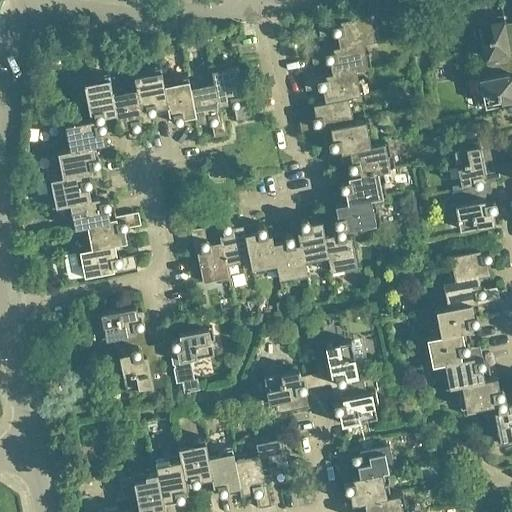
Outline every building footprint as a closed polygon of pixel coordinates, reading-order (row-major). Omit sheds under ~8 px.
[(378,40),(375,26),(371,27),(369,14),(340,20),(340,18),(316,23),(319,36),(332,34),(333,35),(336,34),(338,46),(361,41),(361,43),(378,40)] [(511,21),(504,23),(502,14),(489,17),(490,21),(472,24),(475,41),(480,40),(484,58),(485,58),(484,53),(490,52),(492,63),(498,62),(498,61),(505,59),(506,57),(505,49),(511,47),(511,21)] [(354,70),(370,67),(368,54),(364,55),(361,43),(361,41),(338,46),(333,47),(332,46),(309,50),(312,64),(324,61),(327,63),(329,62),(331,73),(354,68),(354,70)] [(511,75),(508,77),(505,59),(498,61),(498,62),(492,63),(481,65),(483,77),(474,79),(476,92),(480,92),(484,109),(500,106),(499,102),(511,99),(511,75)] [(241,94),(236,66),(224,68),(223,65),(209,67),(212,83),(213,82),(216,100),(217,100),(218,105),(229,103),(230,105),(232,107),(235,119),(248,117),(243,94),(241,94)] [(168,114),(162,83),(159,66),(145,68),(146,73),(133,75),(132,71),(131,72),(134,87),(139,105),(143,104),(144,111),(147,113),(152,112),(155,114),(165,113),(165,114),(168,114)] [(324,102),(351,96),(363,94),(360,81),(357,81),(354,70),(354,68),(331,73),(325,74),(325,72),(302,77),(305,90),(317,88),(320,90),(322,89),(324,102)] [(113,113),(110,88),(107,74),(93,76),(94,80),(83,82),(83,78),(81,79),(82,82),(78,83),(77,79),(76,80),(80,99),(85,98),(88,113),(92,112),(93,118),(93,121),(101,120),(103,117),(102,115),(108,114),(113,113)] [(195,117),(188,83),(186,75),(173,77),(174,81),(162,83),(168,114),(170,113),(172,121),(175,123),(180,122),(182,123),(194,121),(194,123),(196,122),(195,117)] [(219,111),(218,105),(217,100),(216,100),(213,82),(212,83),(201,85),(200,81),(188,83),(195,117),(196,122),(207,120),(208,123),(210,124),(212,137),(225,134),(220,111),(219,111)] [(122,86),(110,88),(113,113),(117,134),(129,132),(131,129),(137,128),(139,126),(137,118),(141,117),(134,87),(123,90),(122,86)] [(353,122),(351,110),(354,110),(351,96),(324,102),(312,104),(315,116),(312,117),(311,120),(298,122),(301,135),(323,131),(322,128),(353,122)] [(102,143),(100,130),(103,129),(105,127),(103,121),(101,120),(93,121),(93,118),(59,125),(59,126),(63,125),(65,136),(62,137),(64,150),(97,143),(98,144),(102,143)] [(370,147),(370,145),(368,133),(371,132),(368,119),(353,122),(322,128),(323,131),(325,140),(328,142),(329,147),(331,149),(339,147),(340,153),(342,153),(370,147)] [(497,179),(491,148),(491,147),(479,149),(477,140),(464,143),(465,147),(453,149),(460,183),(467,182),(468,188),(475,186),(475,185),(480,184),(482,182),(480,174),(494,171),(496,179),(497,179)] [(389,167),(387,155),(390,154),(387,141),(370,145),(370,147),(342,153),(344,163),(347,165),(348,169),(350,171),(358,169),(359,173),(359,174),(377,171),(393,168),(393,167),(389,167)] [(99,162),(98,157),(100,155),(98,144),(97,143),(64,150),(52,152),(54,165),(58,165),(60,176),(77,173),(90,170),(89,167),(97,165),(99,162)] [(384,195),(382,183),(381,182),(379,182),(377,171),(359,174),(359,173),(346,176),(347,181),(339,182),(337,185),(338,190),(337,193),(339,204),(372,197),(384,195)] [(95,197),(95,195),(93,185),(90,183),(89,178),(87,176),(78,178),(77,173),(60,176),(45,179),(45,180),(48,179),(51,192),(47,193),(50,206),(68,203),(95,197)] [(493,222),(492,216),(499,214),(498,208),(495,207),(495,202),(492,200),(484,201),(480,184),(475,185),(475,186),(468,188),(457,190),(459,203),(450,205),(452,218),(456,217),(458,230),(493,222)] [(114,217),(112,207),(110,205),(109,200),(106,199),(98,200),(97,194),(95,195),(95,197),(68,203),(70,214),(67,215),(70,229),(85,226),(115,220),(114,217)] [(373,222),(371,211),(375,210),(372,197),(339,204),(334,205),(336,218),(333,218),(332,221),(333,226),(335,228),(343,226),(344,229),(357,227),(358,231),(378,227),(378,226),(374,227),(373,223),(377,222),(377,221),(373,222)] [(249,264),(243,230),(241,230),(240,225),(230,227),(229,225),(226,223),(224,211),(211,213),(216,236),(217,236),(219,242),(220,248),(226,275),(243,272),(242,265),(249,264)] [(125,243),(122,231),(124,230),(126,227),(138,225),(136,212),(114,217),(115,220),(85,226),(87,236),(83,237),(86,250),(107,246),(113,245),(125,243)] [(323,240),(322,235),(318,213),(306,216),(304,218),(299,219),(298,222),(299,230),(294,231),(297,243),(298,243),(301,261),(302,261),(313,258),(314,261),(326,259),(327,259),(323,240)] [(274,264),(269,234),(266,234),(264,227),(261,225),(256,226),(254,224),(243,227),(242,225),(240,225),(241,230),(243,230),(249,264),(250,272),(264,269),(263,266),(274,264)] [(355,268),(348,234),(345,235),(344,229),(343,226),(335,228),(333,230),(335,238),(323,240),(327,259),(326,259),(329,273),(342,270),(341,266),(353,264),(354,268),(355,268)] [(226,275),(220,248),(219,242),(207,244),(207,242),(204,240),(202,228),(189,230),(192,245),(194,254),(195,254),(200,277),(201,282),(213,279),(214,283),(227,280),(226,275)] [(298,243),(297,243),(293,244),(291,236),(288,234),(284,235),(281,233),(272,235),(271,233),(269,234),(274,264),(278,281),(291,279),(291,275),(303,273),(304,276),(305,276),(302,261),(301,261),(298,243)] [(477,275),(489,273),(486,260),(489,260),(491,257),(490,253),(491,250),(488,237),(471,240),(472,250),(448,254),(451,267),(448,267),(450,280),(471,275),(471,276),(477,275)] [(135,268),(132,256),(120,258),(117,256),(115,256),(113,245),(107,246),(86,250),(74,252),(77,265),(80,264),(82,276),(111,271),(112,273),(135,268)] [(499,298),(496,285),(484,288),(481,286),(479,287),(477,275),(471,276),(471,275),(450,280),(438,282),(441,295),(444,295),(447,306),(476,300),(477,303),(499,298)] [(478,320),(477,315),(479,312),(477,303),(476,300),(447,306),(431,309),(433,323),(437,322),(440,333),(468,328),(468,329),(469,329),(468,324),(476,323),(478,320)] [(133,329),(141,327),(142,325),(141,319),(143,317),(142,311),(135,312),(134,306),(98,312),(101,325),(98,325),(101,339),(110,338),(112,349),(123,347),(131,346),(131,347),(136,346),(133,329)] [(196,388),(194,378),(191,378),(188,362),(183,363),(182,359),(211,354),(209,342),(212,342),(210,328),(200,330),(198,318),(166,324),(166,325),(173,323),(176,338),(169,340),(167,342),(168,348),(167,350),(174,383),(179,382),(181,392),(184,391),(184,392),(187,391),(187,390),(196,388)] [(469,347),(468,342),(470,339),(468,329),(468,328),(440,333),(422,337),(424,351),(428,350),(431,363),(427,363),(427,365),(443,362),(443,361),(461,357),(460,357),(459,351),(467,350),(469,347)] [(370,378),(361,334),(322,342),(324,352),(312,354),(318,386),(320,386),(318,378),(332,375),(334,382),(337,384),(344,382),(344,383),(361,380),(370,378)] [(162,386),(157,358),(154,345),(153,345),(154,352),(140,355),(138,348),(136,346),(131,347),(131,346),(123,347),(124,352),(118,353),(121,370),(113,372),(117,390),(136,387),(137,391),(162,386)] [(490,377),(487,365),(485,363),(484,359),(481,357),(474,358),(473,354),(460,357),(461,357),(443,361),(443,362),(445,373),(441,374),(444,387),(456,385),(456,384),(490,377)] [(296,392),(304,391),(305,389),(304,383),(306,381),(305,375),(298,377),(296,370),(262,377),(264,388),(261,389),(263,403),(273,401),(275,413),(288,411),(307,407),(307,405),(299,407),(296,392)] [(498,388),(496,377),(490,378),(490,377),(456,384),(456,385),(459,397),(462,397),(464,407),(461,408),(461,409),(465,409),(466,413),(462,414),(462,415),(482,411),(481,405),(495,403),(494,398),(502,397),(504,394),(503,389),(500,387),(498,388)] [(376,404),(373,390),(364,392),(361,380),(344,383),(344,382),(337,384),(340,402),(333,403),(331,405),(332,410),(330,413),(332,419),(338,418),(340,424),(375,417),(373,405),(376,404)] [(511,399),(505,401),(505,399),(502,397),(494,398),(495,403),(481,405),(482,411),(485,426),(495,424),(499,443),(500,443),(499,438),(511,436),(511,440),(511,439),(511,399)] [(298,476),(294,459),(285,461),(280,437),(268,439),(267,435),(253,438),(256,453),(257,453),(260,471),(261,470),(262,476),(272,473),(272,476),(275,478),(280,477),(283,479),(298,476)] [(212,482),(206,454),(203,436),(188,439),(189,443),(177,445),(176,442),(175,442),(178,458),(179,458),(182,475),(183,475),(187,474),(189,483),(191,484),(197,483),(199,485),(210,483),(212,482)] [(373,440),(361,442),(362,448),(374,446),(373,440)] [(380,471),(396,468),(393,455),(389,456),(387,443),(374,446),(362,448),(359,449),(359,448),(335,452),(338,465),(350,463),(353,465),(356,464),(358,475),(363,474),(363,475),(380,471)] [(237,488),(231,454),(230,446),(216,448),(217,452),(206,454),(212,482),(210,483),(210,484),(215,483),(216,491),(219,493),(223,492),(227,494),(238,492),(237,488)] [(263,482),(262,476),(261,470),(260,471),(257,453),(256,453),(244,455),(244,452),(231,454),(237,488),(238,488),(239,493),(251,491),(251,494),(254,496),(256,508),(269,505),(265,481),(263,482)] [(185,488),(183,475),(182,475),(179,458),(178,458),(166,460),(166,457),(152,459),(155,472),(163,511),(165,511),(164,505),(174,503),(176,501),(182,500),(183,497),(181,488),(185,488)] [(389,495),(388,494),(386,482),(382,482),(380,471),(363,475),(358,476),(358,475),(352,476),(351,477),(351,480),(344,481),(342,484),(343,489),(341,492),(344,504),(356,502),(355,501),(389,495)] [(157,511),(163,511),(155,472),(143,475),(144,478),(133,480),(132,477),(124,478),(128,494),(134,493),(138,511),(142,510),(142,511),(157,511)] [(400,511),(400,506),(403,505),(400,491),(388,494),(389,495),(355,501),(356,502),(357,511),(400,511)] [(142,511),(142,510),(138,511),(134,493),(128,494),(128,498),(124,499),(125,504),(96,509),(96,510),(100,510),(100,511),(142,511)]
